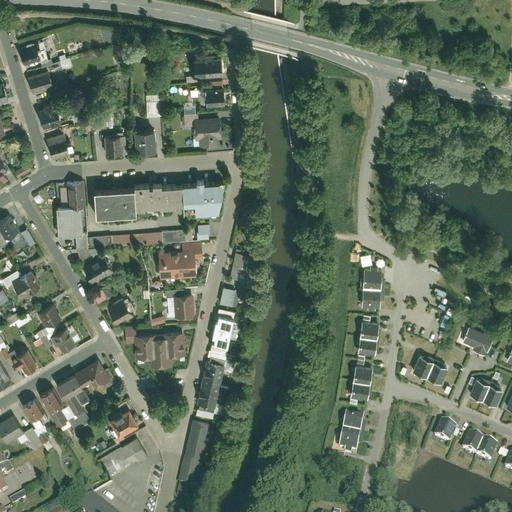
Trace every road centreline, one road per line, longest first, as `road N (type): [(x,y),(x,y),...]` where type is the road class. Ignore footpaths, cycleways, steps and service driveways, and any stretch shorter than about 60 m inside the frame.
road 1 (residential): [(390,67),(363,221),(373,242),(404,269),(389,384)]
road 2 (tertiary): [(390,67),(236,25),(86,0)]
road 3 (residential): [(177,454),(238,162)]
road 4 (residential): [(238,162),(48,173)]
road 5 (residential): [(19,189),(109,341)]
road 6 (residential): [(48,173),(0,17)]
road 7 (residential): [(109,341),(177,454)]
road 8 (residential): [(389,384),(359,511)]
road 9 (residential): [(389,384),(511,428)]
road 10 (residential): [(0,404),(109,341)]
road 11 (tertiary): [(511,95),(390,67)]
road 12 (residential): [(238,162),(228,39)]
